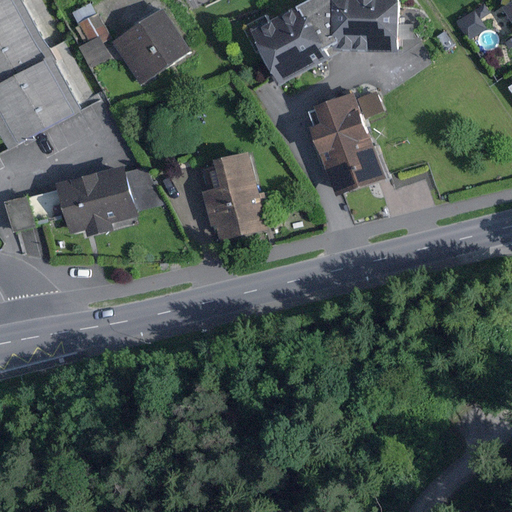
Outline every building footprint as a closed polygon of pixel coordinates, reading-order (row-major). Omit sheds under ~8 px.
[(23,0),(0,0),(0,130),(10,150),(35,135),(83,111),(23,0)] [(401,11),(401,0),(312,0),(271,23),(268,16),(245,29),(259,54),(262,52),(275,75),(273,76),(279,88),(342,53),(399,55),(399,46),(412,46),(413,30),(418,31),(419,12),(401,11)] [(112,58),(103,43),(112,38),(92,2),(73,13),(89,42),(80,47),(92,69),(112,58)] [(511,2),(503,8),(511,21),(511,2)] [(164,10),(113,43),(140,85),(192,52),(164,10)] [(484,25),(476,12),(458,22),(466,36),(484,25)] [(447,31),(436,38),(445,52),(456,45),(447,31)] [(388,180),(355,93),(316,107),(317,110),(310,112),(315,127),(311,128),(337,198),(388,180)] [(377,93),(360,100),(367,118),(384,112),(377,93)] [(393,144),(387,146),(390,153),(395,150),(393,144)] [(260,194),(249,153),(216,162),(217,167),(205,170),(210,191),(203,193),(212,229),(217,228),(221,243),(269,231),(264,210),(266,209),(270,208),(266,193),(260,194)] [(128,173),(126,167),(58,184),(71,235),(87,231),(88,238),(92,237),(115,231),(113,225),(140,218),(138,212),(164,206),(147,168),(128,173)] [(36,226),(28,197),(6,203),(13,232),(21,230),(36,226)]
